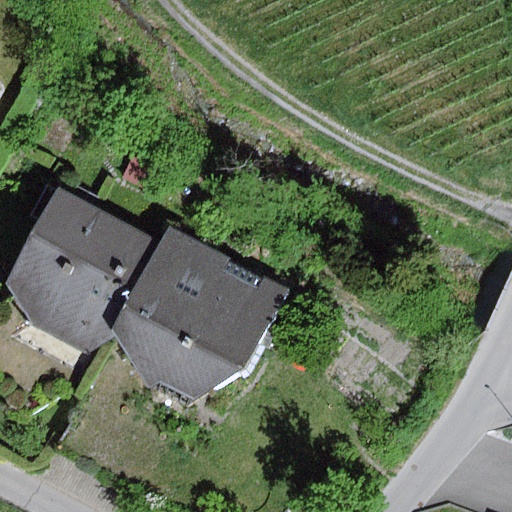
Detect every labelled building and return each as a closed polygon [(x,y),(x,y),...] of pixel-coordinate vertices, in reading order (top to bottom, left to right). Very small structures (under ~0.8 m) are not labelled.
[(132,157),(122,178),(162,198),(172,177),(132,157)] [(111,333),(160,242),(58,187),(6,284),(14,298),(29,324),(84,355),(111,333)] [(288,291),(168,227),(160,242),(111,333),(146,388),(161,379),(198,399),(245,371),(288,291)] [(29,324),(14,298),(0,306),(0,376),(1,377),(27,418),(81,391),(89,376),(111,333),(84,355),(29,324)] [(146,388),(111,333),(89,376),(111,385),(89,428),(158,462),(183,410),(146,388)]
